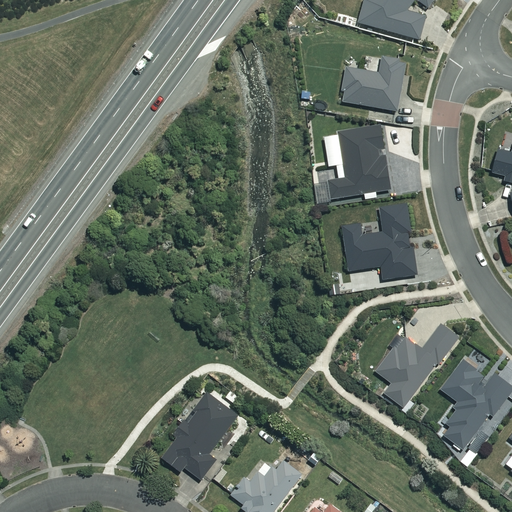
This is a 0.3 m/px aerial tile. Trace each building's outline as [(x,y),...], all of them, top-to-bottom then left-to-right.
[(435,0),(367,0),(360,27),(421,44),(429,18),(409,13),(418,1),(430,9),(435,0)] [(408,65),(384,60),(381,76),(348,70),(342,103),(399,114),(408,65)] [(393,191),(385,129),(342,134),(342,137),(327,139),(331,169),(317,171),(318,183),(331,181),(333,200),(368,196),(369,201),(377,200),(377,193),(393,191)] [(511,153),(501,151),(495,175),(507,178),(506,183),(511,184),(511,153)] [(419,277),(411,207),(383,211),(386,235),(364,237),(363,226),(345,228),(350,273),(384,269),(385,281),(419,277)] [(461,340),(444,326),(423,351),(406,337),(378,373),(394,386),(387,395),(405,410),(461,340)] [(443,392),(459,404),(455,410),(458,413),(448,426),(453,429),(445,440),(464,454),(492,416),(500,422),(507,413),(502,410),(511,396),(511,386),(496,375),(485,390),(481,387),(488,378),(465,362),(443,392)] [(240,417),(209,395),(176,440),(178,442),(165,460),(185,475),(188,471),(203,482),(218,462),(211,457),(240,417)] [(316,467),(308,461),(301,471),(309,477),(316,467)] [(276,511),(304,476),(286,463),(279,472),(275,469),(267,479),(261,474),(253,484),(246,480),(233,497),(248,508),(244,511),(276,511)]
